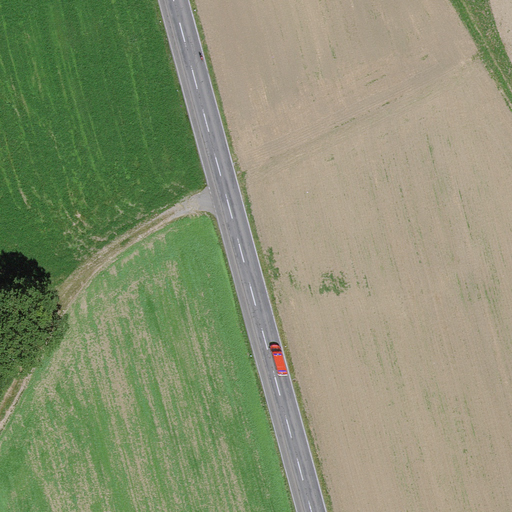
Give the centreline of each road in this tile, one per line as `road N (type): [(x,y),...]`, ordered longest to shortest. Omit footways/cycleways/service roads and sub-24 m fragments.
road 1 (secondary): [(175,0),(313,511)]
road 2 (track): [(0,427),(58,308),(91,268),(177,214),(228,195)]
